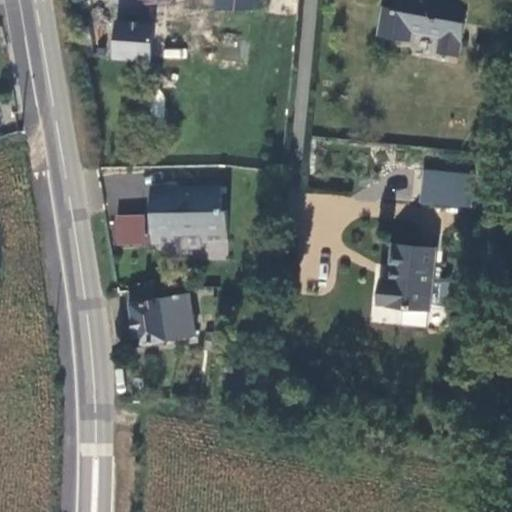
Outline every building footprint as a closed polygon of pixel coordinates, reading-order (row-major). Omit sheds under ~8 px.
[(213,67),(235,69),(241,0),(213,0),(213,10),(218,10),(213,67)] [(466,0),(389,0),(389,1),(385,0),(378,0),(373,32),(409,38),(410,28),(435,32),(432,51),(458,55),(466,0)] [(118,23),(113,57),(152,59),(154,29),(118,23)] [(88,24),(73,27),(77,55),(94,55),(88,24)] [(425,177),(423,198),(476,203),(478,181),(425,177)] [(231,250),(233,216),(222,216),(224,189),(153,188),(152,247),(177,248),(177,240),(206,241),(206,250),(231,250)] [(147,215),(114,214),(113,246),(146,247),(147,215)] [(433,308),(436,247),(391,245),(389,280),(380,280),(378,305),(433,308)] [(162,298),(161,287),(131,290),(134,305),(131,306),(138,348),(199,338),(192,294),(162,298)]
